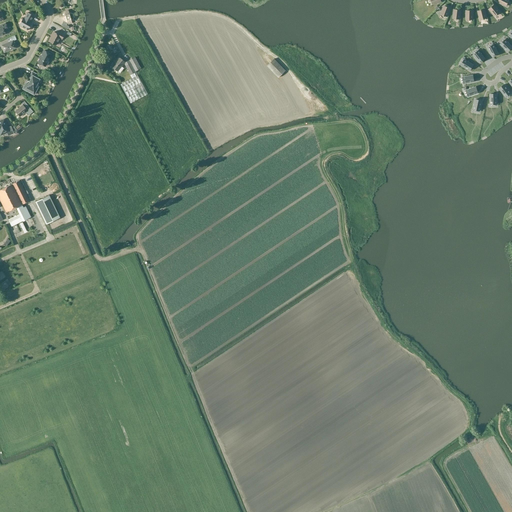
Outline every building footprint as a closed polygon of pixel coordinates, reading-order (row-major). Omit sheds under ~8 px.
[(499,16),(499,14),(500,13),(494,6),(489,10),(491,13),(492,15),(492,14),(495,17),(496,16),(496,17),(499,16)] [(443,20),(444,19),(445,19),(448,11),(443,8),(441,12),(440,13),(439,17),(440,17),(440,18),(443,20)] [(484,21),(485,19),(486,18),(484,9),(478,11),(478,14),(478,16),(479,16),(480,20),(481,19),(481,20),(484,21)] [(72,23),(72,22),(74,19),(75,18),(74,13),(72,14),(69,12),(68,10),(64,12),(64,14),(63,16),(64,21),(68,23),(68,24),(72,23)] [(31,21),(34,16),(27,12),(24,18),(23,17),(19,25),(27,30),(32,22),(31,21)] [(62,40),(65,34),(58,31),(56,33),(54,32),(51,36),(52,36),(49,42),(56,46),(59,39),(62,40)] [(9,42),(1,45),(4,52),(16,48),(13,41),(16,40),(15,36),(7,39),(9,42)] [(511,47),(511,46),(505,40),(500,45),(507,52),(511,47)] [(494,44),(488,48),(492,57),(498,53),(494,44)] [(51,58),(53,55),(44,50),(38,62),(45,66),(50,58),(51,58)] [(485,58),(479,50),(473,55),(479,63),(485,58)] [(121,67),(125,62),(119,58),(115,64),(115,63),(112,67),(118,71),(120,73),(124,69),(121,67)] [(124,63),(130,75),(135,72),(135,71),(140,68),(135,58),(124,63)] [(285,71),(274,59),(266,66),(278,78),(285,71)] [(473,65),(464,59),(461,65),(470,70),(473,65)] [(40,84),(43,77),(32,72),(29,78),(30,79),(29,82),(27,81),(22,89),(34,95),(39,86),(37,84),(38,83),(40,84)] [(135,72),(130,75),(129,75),(131,79),(120,85),(130,104),(148,94),(135,72)] [(473,75),(463,77),(464,84),(474,82),(473,75)] [(504,85),(499,89),(505,97),(510,93),(504,85)] [(476,87),(466,90),(468,96),(478,93),(476,87)] [(482,101),(475,99),(473,109),(480,111),(482,101)] [(20,117),(25,112),(28,116),(33,111),(28,105),(25,108),(23,105),(15,111),(20,117)] [(0,135),(7,132),(8,136),(14,134),(11,126),(8,127),(4,119),(0,120),(0,135)] [(19,181),(0,190),(0,199),(6,212),(16,208),(17,210),(22,221),(30,218),(29,215),(25,206),(23,207),(22,204),(29,201),(19,181)] [(35,201),(46,224),(60,217),(49,195),(35,201)] [(12,227),(22,222),(19,214),(8,220),(12,227)]
